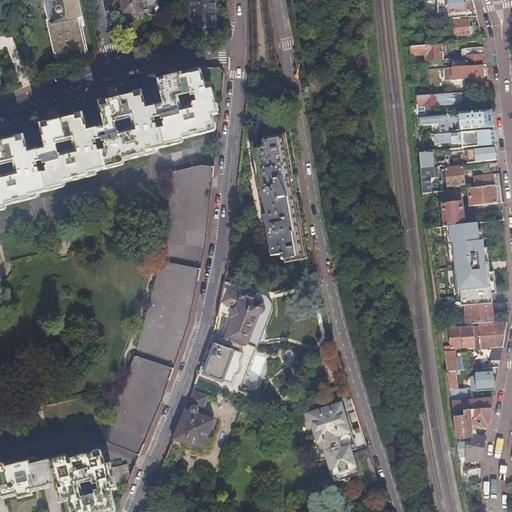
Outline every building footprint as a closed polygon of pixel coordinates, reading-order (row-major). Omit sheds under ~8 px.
[(41,0),(46,19),(46,20),(54,17),(50,0),(41,0)] [(50,0),(54,17),(46,20),(54,54),(55,53),(57,62),(88,52),(76,0),(50,0)] [(143,15),(147,14),(160,13),(162,12),(161,0),(116,0),(118,7),(122,7),(123,13),(143,11),(143,15)] [(189,0),(189,26),(214,27),(214,0),(189,0)] [(471,0),(436,0),(437,11),(435,12),(436,19),(476,17),(476,16),(471,0)] [(469,20),(453,21),(454,36),(470,35),(469,20)] [(412,36),(413,46),(422,46),(422,35),(412,36)] [(311,38),(303,40),(305,53),(313,52),(311,38)] [(413,46),(409,47),(410,57),(424,56),(425,62),(441,61),(440,52),(445,52),(444,44),(422,46),(413,46)] [(485,57),(484,48),(480,47),(464,49),(460,52),(460,59),(451,60),(451,68),(482,66),(486,65),(485,57)] [(451,68),(438,69),(439,75),(447,75),(447,81),(482,78),(482,72),(482,66),(451,68)] [(0,492),(2,492),(3,499),(17,496),(17,499),(32,496),(31,492),(49,488),(55,487),(59,503),(67,501),(69,511),(113,511),(117,511),(116,510),(116,508),(111,489),(117,487),(113,468),(111,462),(105,464),(103,456),(94,458),(92,451),(60,459),(59,456),(30,463),(29,459),(0,466),(0,206),(30,199),(29,195),(58,188),(57,185),(90,177),(89,173),(118,166),(117,163),(149,155),(148,151),(177,143),(177,141),(209,133),(207,126),(216,124),(214,115),(219,114),(213,88),(207,90),(201,69),(173,76),(158,80),(163,103),(146,107),(142,91),(114,98),(98,101),(104,125),(86,129),(82,112),(53,120),(40,123),(45,147),(28,151),(24,135),(0,140),(0,492)] [(419,71),(411,72),(413,92),(421,91),(419,71)] [(488,91),(488,84),(457,87),(457,93),(461,93),(488,91)] [(462,103),(461,93),(457,93),(413,96),(414,104),(415,116),(423,115),(424,115),(423,107),(462,103)] [(493,128),(491,110),(424,115),(423,115),(415,116),(416,126),(424,125),(448,123),(448,131),(453,131),(452,123),(461,122),(461,130),(493,128)] [(482,132),(435,135),(435,144),(467,142),(467,144),(482,143),(482,132)] [(261,146),(251,148),(270,256),(280,254),(281,259),(302,255),(282,137),(260,141),(261,146)] [(497,160),(495,150),(481,152),(481,151),(466,152),(467,164),(497,160)] [(424,152),(418,152),(419,170),(433,168),(431,151),(424,152)] [(498,171),(497,163),(482,165),(483,172),(498,171)] [(213,183),(214,166),(201,165),(175,171),(165,260),(139,356),(103,441),(139,456),(139,455),(153,423),(164,395),(179,353),(189,324),(196,288),(206,243),(212,190),(213,183)] [(463,167),(445,170),(447,187),(465,185),(463,167)] [(433,168),(419,170),(421,187),(422,194),(431,193),(429,179),(438,178),(437,168),(433,168)] [(474,186),(475,188),(499,186),(498,174),(474,177),(474,186)] [(468,193),(470,206),(501,203),(499,186),(475,188),(469,189),(468,189),(468,193)] [(442,204),(444,227),(447,227),(456,226),(464,225),(462,193),(461,190),(448,191),(449,204),(442,204)] [(456,226),(447,227),(448,245),(452,244),(454,265),(455,287),(459,287),(460,298),(461,305),(464,305),(491,303),(491,293),(489,279),(489,271),(489,269),(489,268),(488,264),(488,262),(484,262),(483,247),(482,236),(478,237),(477,230),(477,223),(464,225),(456,226)] [(225,338),(234,341),(241,344),(256,347),(258,344),(271,311),(271,303),(264,295),(242,290),(241,293),(222,287),(219,300),(219,301),(236,307),(225,338)] [(491,303),(464,305),(465,325),(479,324),(493,323),(491,303)] [(507,322),(506,322),(493,323),(479,324),(480,326),(448,329),(450,349),(472,347),(472,349),(489,348),(502,347),(507,322)] [(210,341),(207,350),(211,352),(204,374),(233,384),(244,353),(232,349),(210,341)] [(502,347),(489,348),(487,368),(499,367),(502,347)] [(453,350),(443,351),(446,372),(456,371),(461,370),(460,358),(454,359),(453,350)] [(456,371),(446,372),(451,412),(462,411),(491,408),(493,398),(467,400),(466,389),(455,390),(456,383),(456,371)] [(472,391),(494,389),(493,371),(476,372),(476,378),(471,378),(472,391)] [(208,396),(193,390),(188,404),(203,410),(208,396)] [(362,434),(352,401),(305,415),(311,434),(314,433),(318,446),(322,445),(335,484),(344,481),(349,486),(353,480),(363,476),(353,446),(339,449),(338,446),(343,445),(342,440),(362,434)] [(463,416),(452,417),(455,437),(471,436),(473,436),(473,435),(472,423),(487,426),(491,408),(462,411),(463,416)] [(178,430),(173,440),(195,449),(203,448),(214,421),(186,410),(180,425),(178,430)] [(470,441),(456,443),(457,456),(466,456),(465,463),(481,460),(485,437),(473,435),(473,436),(471,436),(470,441)] [(117,487),(126,485),(130,475),(127,464),(113,468),(117,487)] [(480,477),(480,467),(462,471),(464,480),(480,477)]
